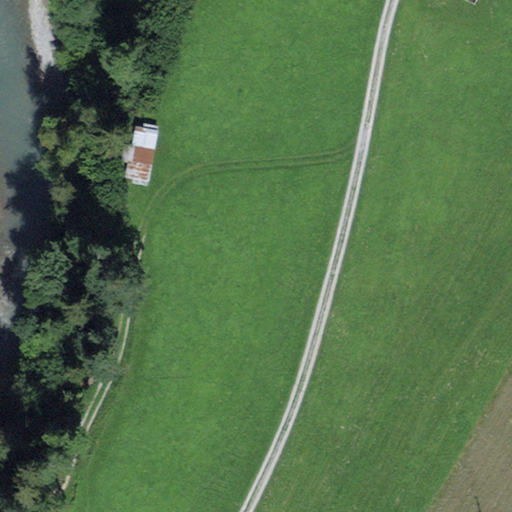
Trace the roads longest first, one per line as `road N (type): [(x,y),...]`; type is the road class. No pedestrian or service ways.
road 1 (track): [(360,156),(213,167),(163,190),(141,230),(108,378),(50,511)]
road 2 (track): [(391,0),(307,366),(246,511)]
